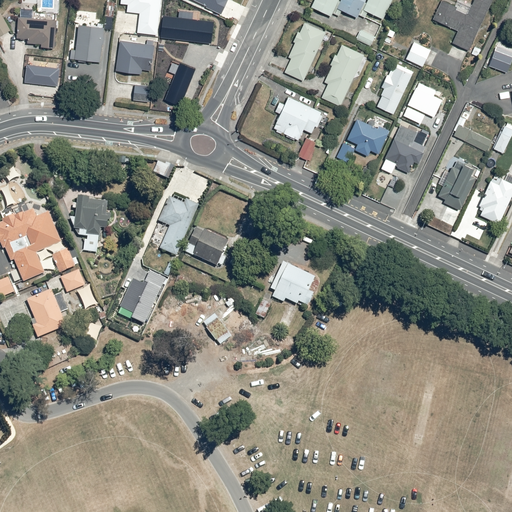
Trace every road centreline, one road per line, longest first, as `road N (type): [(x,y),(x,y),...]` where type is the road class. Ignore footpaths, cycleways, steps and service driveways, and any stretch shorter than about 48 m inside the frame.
road 1 (secondary): [(511,298),(211,162)]
road 2 (secondary): [(222,144),(511,286)]
road 3 (secondary): [(0,130),(50,123),(183,139)]
road 4 (tertiary): [(210,126),(271,0)]
